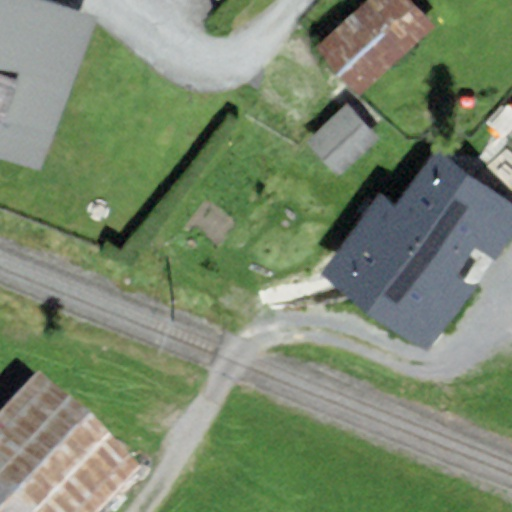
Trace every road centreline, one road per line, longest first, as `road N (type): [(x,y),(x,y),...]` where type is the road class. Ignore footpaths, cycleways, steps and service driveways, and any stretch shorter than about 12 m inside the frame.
road 1 (track): [(511,276),(464,344),(432,368),(317,327),(261,329),(232,355),(135,511)]
road 2 (residential): [(295,0),(269,35),(211,76),(170,59),(109,0)]
